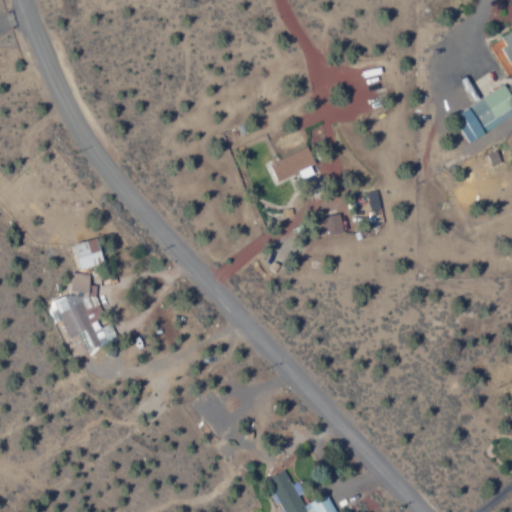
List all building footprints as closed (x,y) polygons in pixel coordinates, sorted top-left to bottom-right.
[(511,64),(511,28),(499,36),(504,45),(500,48),(510,66),(511,64)] [(511,115),(511,99),(503,84),(451,116),(468,142),(511,115)] [(268,164),(276,182),(297,172),(300,179),(312,174),(309,166),(314,164),(306,147),(268,164)] [(317,237),(341,232),(338,214),(320,217),(321,224),(315,225),(317,237)] [(77,269),(101,264),(95,238),(71,244),(77,269)] [(75,357),(88,351),(97,347),(98,341),(98,335),(99,329),(93,315),(86,314),(80,300),(88,296),(94,296),(95,285),(87,285),(88,274),(69,273),(68,294),(47,302),(47,312),(60,342),(68,342),(75,357)] [(511,405),(509,404),(502,423),(511,427),(511,405)] [(334,511),(325,494),(303,505),(293,485),(291,486),(283,470),(263,480),(279,511),(307,511),(310,511),(334,511)]
